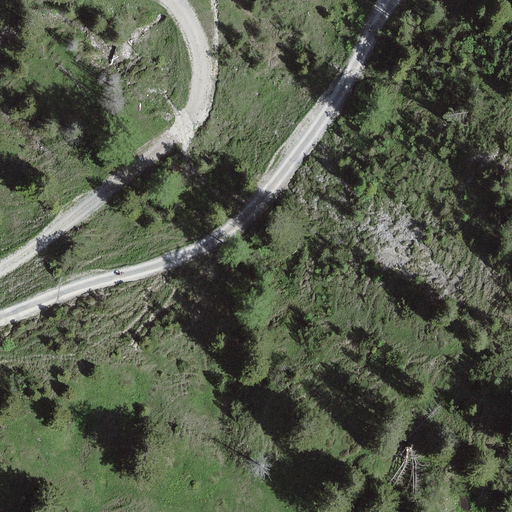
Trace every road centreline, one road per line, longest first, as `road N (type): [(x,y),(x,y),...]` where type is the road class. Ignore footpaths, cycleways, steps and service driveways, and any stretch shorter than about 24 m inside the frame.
road 1 (track): [(0,319),(223,240),(270,198),(352,82),(394,0)]
road 2 (track): [(184,0),(202,30),(196,102),(181,138),(149,170),(0,267)]
